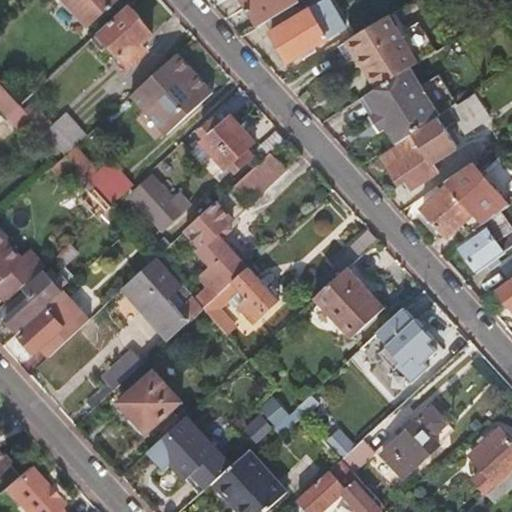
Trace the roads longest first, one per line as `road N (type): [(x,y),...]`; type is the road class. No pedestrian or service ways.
road 1 (unclassified): [(511,359),(186,0)]
road 2 (unclassified): [(0,371),(128,511)]
